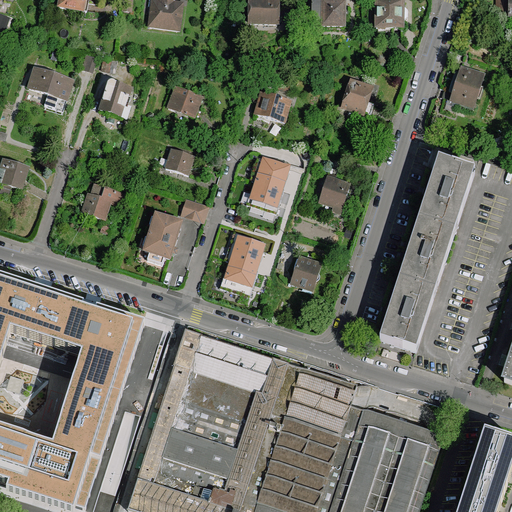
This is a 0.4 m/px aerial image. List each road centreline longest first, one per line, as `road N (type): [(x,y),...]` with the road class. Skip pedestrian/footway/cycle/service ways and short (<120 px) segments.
road 1 (residential): [(449,0),(336,358)]
road 2 (residential): [(336,358),(0,252)]
road 3 (residential): [(511,415),(336,358)]
